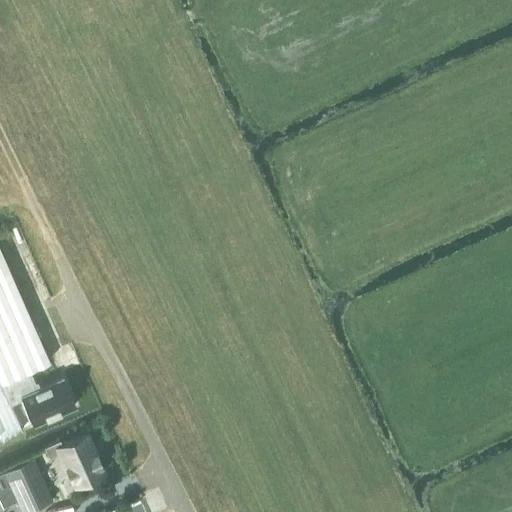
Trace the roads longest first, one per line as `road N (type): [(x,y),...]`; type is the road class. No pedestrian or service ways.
road 1 (unclassified): [(189,511),(62,259)]
road 2 (track): [(62,259),(0,131)]
